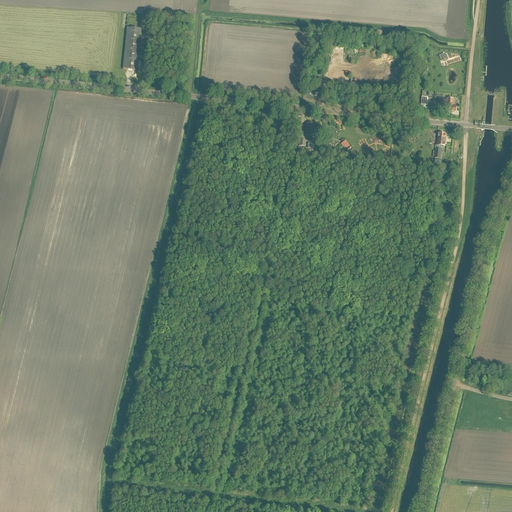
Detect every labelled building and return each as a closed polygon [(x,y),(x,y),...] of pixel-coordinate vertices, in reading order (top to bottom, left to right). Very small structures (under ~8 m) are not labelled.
[(127,28),(123,70),(137,71),(142,29),(127,28)] [(447,105),(444,105),(444,111),(457,112),(457,106),(453,106),(454,99),(448,98),(448,99),(439,98),(438,104),(447,105)] [(308,125),(306,125),(305,136),(315,137),(316,126),(313,125),(313,124),(308,124),(308,125)] [(447,140),(446,139),(447,135),(439,134),(437,146),(436,146),(435,159),(441,160),(442,150),(441,150),(442,146),(445,147),(446,143),(447,142),(447,140)] [(341,144),(345,149),(350,145),(345,140),(341,144)]
